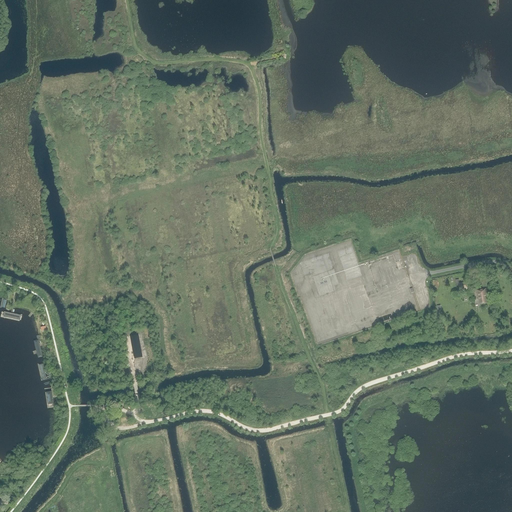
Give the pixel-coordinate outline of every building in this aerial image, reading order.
[(459,283),(459,280),(456,280),(456,285),(458,284),(459,287),(457,287),(457,291),(460,291),(460,290),(467,289),(466,282),(459,283)] [(486,289),(477,291),(478,299),(479,299),(480,304),(487,303),(486,298),(487,298),(486,289)] [(22,315),(4,311),(3,317),(21,320),(22,315)] [(135,359),(142,357),(138,335),(131,337),(135,359)] [(43,365),(38,366),(42,382),(46,381),(43,365)]
